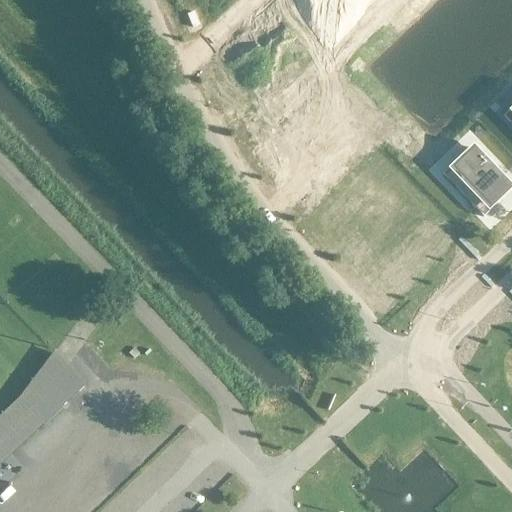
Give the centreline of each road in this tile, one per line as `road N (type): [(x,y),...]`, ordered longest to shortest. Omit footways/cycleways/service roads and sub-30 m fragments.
road 1 (residential): [(173,70),(214,150),(335,296),(414,355)]
road 2 (unknown): [(216,450),(164,396),(133,393),(15,511)]
road 3 (unclassified): [(414,355),(420,388),(511,488)]
road 4 (unclassified): [(511,239),(427,319),(414,355)]
